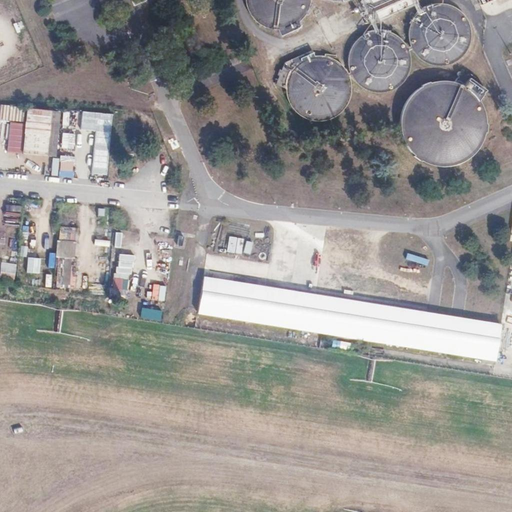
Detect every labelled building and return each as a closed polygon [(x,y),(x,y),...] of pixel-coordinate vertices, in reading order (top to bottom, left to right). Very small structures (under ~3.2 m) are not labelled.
[(244,0),(245,5),(250,14),(257,21),(266,26),(275,27),(285,26),(294,21),(301,14),(306,6),(306,0),(244,0)] [(358,0),(367,20),(411,1),(410,0),(476,0),(478,3),(483,0),(358,0)] [(408,18),(405,27),(405,37),(408,46),(413,54),(421,60),(431,63),(440,63),(450,60),(458,54),(464,47),(467,37),(467,27),(464,18),(458,10),(450,4),(441,1),(431,1),(421,4),(413,10),(408,18)] [(16,32),(24,29),(21,21),(13,24),(16,32)] [(347,46),(344,56),(345,66),(348,75),(354,82),(363,88),(372,90),(382,90),(391,87),(399,80),(404,72),(407,63),(406,53),(403,44),(397,36),(389,30),(379,28),(369,28),(360,32),(352,38),(347,46)] [(286,75),(284,85),(285,94),(289,103),(296,111),(304,115),(314,117),(324,116),(333,112),(340,105),(345,97),(347,87),(346,77),(342,68),(335,61),(326,56),(317,54),(307,56),(298,60),(291,66),(286,75)] [(411,86),(401,96),(394,107),(391,121),(393,134),(398,147),(407,157),(419,164),(432,167),(446,166),(459,160),(469,151),(476,139),(479,126),(477,112),(472,100),(470,98),(479,87),(454,70),(446,82),(438,80),(424,81),(411,86)] [(0,119),(19,121),(19,105),(0,104),(0,119)] [(9,121),(7,151),(56,155),(59,110),(24,108),(23,122),(9,121)] [(94,130),(92,173),(108,174),(112,113),(81,111),(80,130),(94,130)] [(73,148),(74,133),(62,132),(61,147),(73,148)] [(74,157),(51,156),(51,176),(73,177),(74,157)] [(228,236),(227,252),(242,253),(243,237),(228,236)] [(94,239),(93,245),(109,247),(110,240),(94,239)] [(246,240),(243,253),(250,254),(252,242),(246,240)] [(116,253),(114,290),(123,291),(124,273),(132,274),(133,254),(116,253)] [(207,283),(201,318),(495,361),(500,326),(207,283)] [(151,299),(164,300),(165,285),(153,284),(151,299)]
